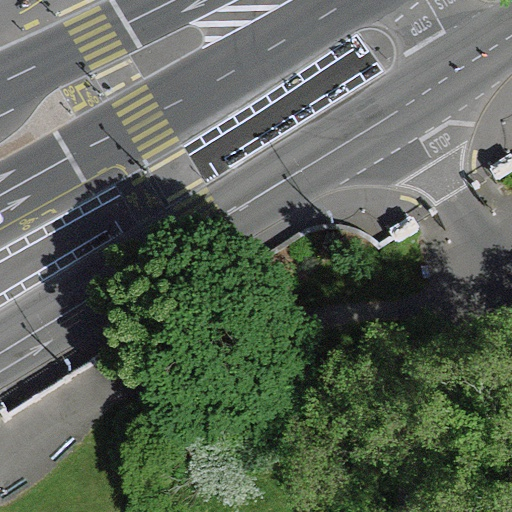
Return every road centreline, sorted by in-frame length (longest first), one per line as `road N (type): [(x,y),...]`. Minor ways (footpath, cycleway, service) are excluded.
road 1 (unclassified): [(0,349),(467,66)]
road 2 (primary): [(0,219),(153,131),(301,0)]
road 3 (primary): [(238,0),(107,44),(0,96)]
